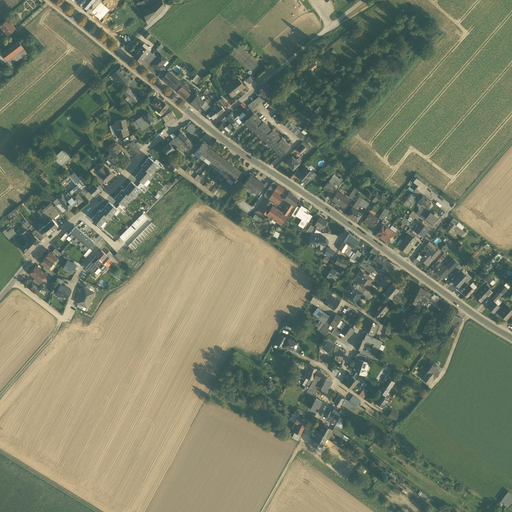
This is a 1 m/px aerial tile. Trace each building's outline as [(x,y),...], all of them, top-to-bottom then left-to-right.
[(87,9),(91,3),(94,0),(86,0),(82,5),(87,9)] [(147,24),(164,7),(164,6),(161,0),(154,7),(147,10),(144,0),(139,2),(147,24)] [(91,13),(96,16),(105,6),(100,3),(96,7),(91,13)] [(100,20),(105,15),(109,10),(105,6),(96,16),(100,20)] [(105,24),(110,28),(118,18),(114,14),(110,19),(105,24)] [(114,32),(118,26),(123,21),(118,18),(110,28),(114,32)] [(0,25),(0,26),(8,35),(16,28),(7,19),(0,25)] [(128,26),(123,33),(129,39),(135,32),(128,26)] [(1,53),(7,61),(24,48),(18,41),(1,53)] [(141,62),(142,60),(144,58),(149,52),(142,46),(134,57),(141,62)] [(24,48),(7,61),(10,65),(27,53),(24,48)] [(144,60),(147,62),(152,54),(149,52),(144,58),(146,59),(144,60)] [(156,57),(152,54),(147,62),(150,65),(156,57)] [(153,66),(156,68),(160,72),(164,68),(161,66),(163,65),(166,61),(167,60),(161,54),(151,65),(153,66)] [(314,62),(309,66),(312,70),(318,66),(314,62)] [(111,75),(116,81),(125,73),(121,68),(116,71),(111,75)] [(162,79),(173,88),(177,83),(175,81),(175,77),(169,72),(162,79)] [(130,78),(125,73),(116,81),(121,86),(123,84),(129,79),(130,78)] [(245,80),(249,84),(254,80),(250,76),(245,80)] [(225,88),(233,97),(245,87),(241,83),(238,78),(231,83),(232,84),(226,89),(226,87),(225,88)] [(259,96),(263,101),(267,98),(272,94),(264,85),(258,90),(260,93),(258,95),(259,96)] [(177,92),(186,99),(190,95),(186,92),(182,87),(181,88),(177,92)] [(128,101),(132,105),(139,98),(128,88),(124,93),(130,99),(128,101)] [(190,103),(197,110),(200,106),(204,102),(197,96),(190,103)] [(255,99),(252,102),(256,107),(259,104),(263,101),(259,96),(255,99)] [(222,98),(220,99),(217,101),(216,102),(219,107),(221,106),(225,102),(222,98)] [(156,110),(162,115),(168,107),(165,105),(165,104),(165,103),(164,103),(162,102),(161,104),(158,100),(153,106),(157,109),(156,110)] [(252,102),(247,106),(251,110),(256,107),(252,102)] [(224,110),(221,106),(219,107),(217,108),(213,111),(213,112),(217,116),(225,110),(224,110)] [(314,111),(318,116),(323,112),(319,107),(314,111)] [(213,119),(217,116),(213,112),(213,111),(212,110),(208,114),(211,118),(213,119)] [(172,111),(167,115),(170,120),(175,116),(172,111)] [(240,120),(242,123),(244,121),(251,115),(249,112),(246,115),(240,120)] [(148,113),(144,115),(150,124),(154,122),(148,113)] [(228,119),(232,124),(235,121),(238,118),(239,117),(238,116),(236,114),(234,116),(231,113),(226,117),(228,119)] [(244,121),(249,126),(258,118),(253,113),(251,115),(244,121)] [(150,125),(150,124),(144,115),(135,121),(139,127),(141,130),(148,126),(150,125)] [(165,123),(170,120),(167,115),(162,118),(165,123)] [(253,131),(254,130),(262,123),(258,118),(249,126),(253,131)] [(232,124),(236,128),(238,127),(242,123),(240,120),(238,121),(237,120),(236,121),(235,121),(232,124)] [(254,130),(258,134),(267,126),(263,122),(262,123),(254,130)] [(218,128),(228,137),(230,135),(229,135),(232,132),(222,124),(218,128)] [(262,139),(263,138),(271,131),(267,126),(258,134),(262,139)] [(128,134),(126,127),(122,128),(115,130),(116,130),(116,133),(118,137),(128,134)] [(263,138),(267,142),(276,134),(272,130),(271,131),(263,138)] [(176,138),(179,141),(182,143),(187,138),(181,132),(177,137),(176,138)] [(272,147),(273,146),(280,139),(276,134),(267,142),(272,147)] [(183,149),(185,147),(188,149),(188,150),(193,144),(187,138),(182,143),(180,146),(183,149)] [(273,146),(277,151),(286,143),(282,138),(280,139),(273,146)] [(314,144),(308,138),(305,141),(310,147),(314,144)] [(177,147),(178,148),(180,146),(177,143),(173,139),(171,141),(177,147)] [(128,146),(134,153),(138,150),(134,145),(133,143),(131,145),(130,143),(129,142),(128,141),(123,144),(125,148),(128,146)] [(169,143),(175,149),(177,147),(171,141),(169,143)] [(196,150),(201,154),(208,146),(203,142),(196,150)] [(168,155),(172,152),(175,149),(169,143),(163,149),(168,155)] [(290,147),(286,143),(277,151),(281,155),(290,147)] [(108,150),(110,154),(112,157),(112,156),(112,157),(122,151),(121,151),(117,145),(109,149),(108,150)] [(298,151),(301,154),(307,148),(303,145),(298,151)] [(208,146),(201,154),(206,158),(212,150),(208,146)] [(178,148),(177,147),(175,149),(178,153),(183,158),(185,155),(181,151),(178,148)] [(51,162),(57,169),(70,157),(62,149),(53,158),(54,159),(51,162)] [(212,150),(206,158),(211,162),(217,154),(212,150)] [(117,162),(112,157),(112,156),(112,157),(110,154),(106,157),(108,160),(111,163),(113,165),(117,162)] [(211,162),(216,165),(222,157),(217,154),(211,162)] [(286,162),(293,169),(299,163),(300,162),(299,161),(300,160),(298,158),(297,159),(296,158),(295,159),(292,156),(286,162)] [(149,157),(145,162),(153,169),(157,164),(154,162),(149,157)] [(216,165),(220,169),(227,161),(222,157),(216,165)] [(154,162),(157,164),(161,167),(161,168),(163,165),(156,159),(154,162)] [(121,168),(123,170),(130,162),(127,160),(121,168)] [(220,169),(225,173),(231,164),(227,161),(220,169)] [(150,173),(153,169),(145,162),(141,167),(143,168),(146,171),(150,173)] [(109,165),(115,171),(117,169),(113,165),(111,163),(109,165)] [(231,164),(225,173),(230,176),(236,168),(231,164)] [(97,171),(101,175),(106,170),(102,166),(97,171)] [(313,174),(307,169),(305,167),(304,169),(301,172),(297,176),(298,176),(305,183),(309,178),(313,174)] [(89,172),(95,177),(98,174),(93,168),(89,172)] [(143,168),(139,172),(147,179),(151,175),(150,173),(146,171),(143,168)] [(241,172),(236,168),(230,176),(229,178),(234,182),(241,172)] [(107,169),(106,170),(101,175),(100,176),(105,181),(106,182),(113,175),(107,169)] [(80,190),(85,186),(74,172),(69,176),(77,185),(80,190)] [(143,184),(147,179),(139,172),(135,177),(141,182),(143,184)] [(94,178),(101,185),(105,181),(100,176),(98,174),(95,177),(94,178)] [(416,178),(426,185),(428,183),(415,174),(409,182),(416,188),(417,186),(417,185),(413,182),(416,178)] [(244,185),(248,188),(255,178),(250,175),(244,185)] [(323,188),(330,194),(334,189),(333,188),(337,184),(338,182),(337,182),(332,177),(328,182),(328,181),(323,188)] [(248,188),(253,191),(259,181),(255,178),(248,188)] [(421,191),(421,192),(426,185),(416,178),(413,182),(417,185),(417,186),(416,188),(421,191)] [(264,185),(259,181),(253,191),(258,194),(263,187),(264,185)] [(131,182),(127,186),(136,193),(140,189),(137,187),(131,182)] [(264,195),(265,196),(267,197),(270,199),(276,192),(282,196),(285,198),(289,192),(273,182),(264,195)] [(137,187),(140,189),(142,190),(144,192),(146,190),(144,188),(139,184),(137,187)] [(70,193),(71,195),(75,191),(77,194),(81,192),(81,191),(80,190),(77,185),(71,190),(69,192),(70,192),(70,193)] [(89,191),(94,197),(100,191),(99,189),(95,185),(93,186),(92,187),(89,190),(88,191),(89,191)] [(81,192),(84,196),(89,191),(88,191),(89,190),(87,188),(85,186),(80,190),(81,191),(81,192)] [(127,186),(123,191),(127,194),(130,197),(132,198),(136,193),(127,186)] [(349,197),(353,200),(360,190),(356,187),(349,197)] [(416,196),(417,196),(420,192),(416,188),(412,193),(416,196)] [(122,189),(118,194),(126,201),(130,197),(127,194),(123,191),(122,189)] [(82,200),(77,194),(75,191),(71,195),(70,195),(72,197),(70,198),(67,201),(64,197),(59,201),(60,202),(66,209),(67,211),(68,210),(68,211),(71,209),(70,209),(75,205),(76,206),(78,204),(79,203),(79,204),(82,202),(81,201),(82,200)] [(339,205),(344,207),(349,199),(348,198),(337,191),(331,200),(336,202),(334,204),(338,207),(339,205)] [(277,203),(282,196),(276,192),(270,199),(276,203),(277,203)] [(298,198),(289,192),(285,198),(285,199),(288,202),(293,205),(298,198)] [(403,203),(408,207),(411,203),(414,199),(416,196),(412,193),(403,203)] [(56,205),(60,202),(59,201),(64,197),(63,196),(62,194),(57,198),(57,199),(55,201),(55,200),(53,202),(56,205)] [(123,206),(126,201),(118,194),(114,199),(120,204),(123,206)] [(258,210),(262,212),(264,208),(270,199),(267,197),(266,198),(258,210)] [(359,204),(365,208),(368,203),(359,197),(356,202),(359,204)] [(389,212),(394,206),(394,205),(398,199),(397,197),(392,203),(387,210),(389,212)] [(418,203),(422,205),(426,209),(431,203),(423,197),(418,203)] [(60,202),(56,205),(63,212),(66,209),(60,202)] [(109,202),(105,207),(113,214),(117,209),(116,208),(109,202)] [(288,202),(282,212),(287,215),(293,205),(288,202)] [(347,215),(357,221),(361,214),(357,211),(358,209),(357,208),(359,204),(356,202),(352,208),(347,215)] [(37,211),(38,212),(40,215),(43,212),(52,205),(50,203),(42,210),(41,208),(37,211)] [(52,205),(43,212),(49,219),(51,218),(52,219),(59,214),(54,207),(52,205)] [(60,215),(63,212),(56,205),(54,207),(59,214),(60,215)] [(426,209),(422,205),(419,209),(418,209),(419,210),(416,214),(419,217),(424,210),(425,210),(426,209)] [(123,210),(118,206),(116,208),(117,209),(120,212),(123,214),(125,212),(123,210)] [(280,225),(287,215),(282,212),(273,206),(269,211),(266,215),(280,225)] [(292,215),(295,217),(295,216),(296,215),(296,214),(300,208),(297,206),(292,215)] [(300,225),(304,227),(307,222),(308,222),(312,216),(306,212),(308,210),(301,206),(300,208),(296,214),(296,215),(302,218),(303,219),(300,225)] [(109,218),(113,214),(105,207),(101,211),(105,214),(104,214),(108,217),(109,218)] [(16,208),(7,215),(9,217),(18,210),(16,208)] [(100,210),(96,214),(104,222),(108,217),(104,214),(105,214),(101,211),(100,210)] [(429,214),(425,210),(424,210),(419,217),(424,221),(426,218),(429,214)] [(414,220),(416,222),(417,221),(416,220),(418,218),(415,215),(416,214),(413,211),(409,216),(410,216),(414,220)] [(47,223),(52,219),(51,218),(49,219),(43,212),(40,215),(47,223)] [(429,213),(429,214),(426,218),(433,224),(438,216),(434,213),(433,215),(430,212),(429,213)] [(368,223),(373,227),(378,219),(369,213),(364,221),(367,224),(368,223)] [(100,226),(104,222),(96,214),(92,219),(98,224),(100,226)] [(38,217),(45,226),(47,223),(40,215),(38,217)] [(296,215),(295,216),(301,219),(298,225),(303,228),(304,227),(300,225),(303,219),(302,218),(296,215)] [(315,225),(317,226),(323,229),(327,222),(319,217),(315,225)] [(401,221),(409,227),(410,224),(408,223),(409,222),(407,220),(404,217),(401,221)] [(58,226),(52,219),(47,223),(53,230),(58,226)] [(410,232),(418,222),(417,221),(416,222),(414,220),(411,223),(410,224),(409,227),(410,227),(408,230),(410,232)] [(456,232),(462,237),(465,233),(462,230),(456,226),(451,221),(448,224),(450,225),(449,226),(448,226),(446,229),(450,233),(453,230),(456,232)] [(423,225),(418,222),(410,232),(415,236),(421,240),(428,229),(424,226),(425,225),(423,224),(423,225)] [(53,230),(47,223),(45,226),(39,230),(45,237),(53,230)] [(376,235),(382,239),(389,229),(384,225),(383,225),(382,227),(376,235)] [(69,234),(68,235),(69,236),(72,238),(73,239),(80,230),(75,227),(69,234)] [(3,232),(9,239),(16,233),(11,228),(11,229),(7,232),(5,230),(3,232)] [(394,233),(389,229),(382,239),(388,243),(389,241),(392,237),(393,235),(395,233),(394,233)] [(80,230),(73,239),(77,243),(84,234),(80,230)] [(23,233),(30,239),(32,237),(25,231),(23,233)] [(66,232),(61,239),(63,241),(68,235),(69,234),(66,232)] [(20,235),(27,242),(30,239),(23,233),(21,235),(20,235)] [(89,238),(84,234),(77,243),(82,247),(89,238)] [(349,234),(344,241),(348,244),(350,245),(353,248),(359,240),(349,234)] [(398,247),(406,253),(413,245),(416,241),(413,238),(408,235),(408,234),(402,241),(399,246),(398,247)] [(34,235),(32,237),(30,239),(36,246),(40,241),(35,236),(34,235)] [(317,249),(322,249),(322,246),(324,246),(325,237),(310,237),(309,246),(317,246),(317,249)] [(93,242),(89,238),(82,247),(86,250),(93,242)] [(36,246),(30,239),(27,242),(25,244),(32,250),(36,246)] [(441,250),(444,253),(446,251),(448,249),(453,243),(450,240),(448,242),(449,242),(446,246),(445,245),(441,250)] [(343,252),(348,244),(344,241),(340,250),(343,252)] [(420,260),(425,265),(432,257),(433,259),(440,252),(435,247),(429,242),(426,245),(432,251),(431,251),(429,254),(427,253),(420,260)] [(32,250),(25,244),(21,248),(27,255),(32,250)] [(348,244),(343,252),(345,254),(348,256),(351,251),(348,249),(350,245),(348,244)] [(324,254),(331,257),(334,251),(327,248),(325,252),(324,254)] [(89,249),(83,256),(86,258),(92,251),(89,249)] [(96,257),(101,262),(107,256),(106,255),(101,251),(96,257)] [(113,263),(116,260),(113,257),(113,256),(109,251),(106,255),(107,256),(111,259),(110,260),(113,263)] [(47,255),(45,258),(53,264),(57,258),(49,252),(47,255)] [(122,259),(117,253),(113,256),(113,257),(116,260),(118,263),(122,259)] [(371,261),(381,268),(386,261),(376,254),(374,256),(371,261)] [(111,259),(107,256),(101,262),(105,265),(108,263),(110,260),(111,259)] [(335,263),(345,267),(348,261),(338,256),(335,263)] [(96,257),(85,268),(89,271),(90,269),(93,271),(97,266),(99,267),(102,270),(102,271),(106,266),(105,265),(101,262),(96,257)] [(49,269),(53,264),(45,258),(43,260),(41,263),(45,266),(49,269)] [(367,261),(364,259),(360,265),(365,268),(366,267),(368,264),(369,263),(367,261)] [(436,272),(443,279),(447,274),(450,272),(451,271),(455,267),(458,264),(453,259),(445,267),(442,265),(438,270),(436,272)] [(69,262),(67,261),(63,269),(72,273),(76,266),(69,262)] [(393,266),(386,261),(381,268),(379,270),(387,275),(393,266)] [(35,278),(40,283),(47,275),(44,273),(36,266),(29,274),(35,278)] [(453,275),(457,271),(458,270),(455,267),(451,271),(450,272),(453,275)] [(332,269),(330,273),(337,277),(339,278),(342,275),(332,269)] [(361,285),(366,290),(374,280),(373,280),(368,276),(361,270),(357,275),(362,279),(358,284),(361,285)] [(452,282),(458,287),(462,283),(464,281),(463,280),(468,274),(463,270),(459,273),(460,273),(458,275),(456,278),(452,282)] [(327,277),(334,281),(337,277),(330,273),(327,277)] [(463,280),(464,281),(467,283),(472,278),(468,274),(463,280)] [(61,285),(64,280),(57,278),(55,286),(59,288),(61,285)] [(354,303),(355,304),(356,303),(363,294),(357,290),(352,286),(350,284),(346,289),(351,293),(347,298),(348,298),(354,303)] [(392,284),(388,288),(395,294),(397,292),(399,289),(392,284)] [(65,285),(64,287),(61,285),(59,288),(57,292),(55,295),(58,297),(59,295),(63,298),(64,296),(67,298),(71,291),(68,289),(69,288),(65,285)] [(475,296),(482,303),(492,293),(488,289),(489,288),(486,285),(475,296)] [(504,285),(498,292),(501,295),(507,289),(504,285)] [(86,307),(87,307),(92,296),(91,295),(92,292),(89,290),(90,288),(86,286),(85,288),(84,288),(77,303),(78,303),(84,306),(86,307)] [(462,293),(467,298),(474,290),(469,286),(466,289),(462,293)] [(415,297),(419,299),(422,295),(423,296),(426,291),(419,287),(419,288),(415,296),(414,296),(415,297)] [(391,299),(392,298),(395,294),(388,288),(384,293),(391,299)] [(339,301),(340,301),(342,298),(328,289),(326,291),(328,293),(339,301)] [(498,292),(491,299),(493,301),(494,302),(498,298),(501,295),(498,292)] [(324,303),(333,309),(339,301),(328,293),(325,296),(325,297),(322,301),(324,303)] [(400,299),(395,294),(392,298),(393,299),(393,301),(396,303),(397,303),(398,302),(400,299)] [(422,295),(419,299),(422,301),(426,303),(426,302),(428,299),(423,296),(422,295)] [(320,301),(315,298),(313,297),(310,302),(316,306),(320,301)] [(487,307),(493,313),(499,307),(499,306),(500,305),(499,304),(501,302),(498,298),(494,302),(493,301),(487,307)] [(376,315),(380,319),(380,318),(379,317),(380,315),(381,316),(382,315),(381,314),(382,313),(384,314),(389,307),(382,301),(378,307),(374,313),(373,313),(376,315)] [(500,315),(506,320),(511,313),(511,310),(508,307),(507,306),(504,310),(500,315)] [(440,312),(446,315),(448,310),(443,307),(440,312)] [(330,316),(323,311),(318,319),(321,322),(324,324),(325,322),(330,325),(332,321),(329,318),(330,316)] [(335,328),(336,326),(340,321),(341,318),(336,315),(332,321),(330,325),(333,327),(335,328)] [(451,322),(459,326),(463,320),(454,315),(451,322)] [(374,335),(378,325),(373,323),(374,322),(373,321),(367,319),(363,330),(367,332),(374,335)] [(346,325),(340,321),(336,326),(341,330),(342,331),(346,325)] [(330,325),(325,322),(324,324),(319,331),(319,332),(325,336),(330,329),(328,328),(330,325)] [(346,324),(346,325),(342,331),(341,332),(348,337),(354,330),(346,324)] [(331,333),(336,337),(341,330),(336,326),(335,328),(331,333)] [(275,345),(283,347),(288,338),(280,335),(275,345)] [(365,340),(372,343),(374,338),(372,337),(366,335),(364,340),(365,340)] [(283,347),(295,351),(299,342),(288,338),(283,347)] [(362,350),(364,345),(365,340),(364,340),(359,338),(355,348),(361,350),(361,351),(362,350)] [(372,343),(374,344),(380,347),(381,345),(382,342),(374,338),(372,343)] [(372,343),(365,340),(364,345),(367,347),(368,347),(368,348),(371,349),(374,344),(372,343)] [(322,348),(328,352),(333,345),(327,341),(322,348)] [(371,349),(370,352),(376,355),(379,349),(380,347),(374,344),(371,349)] [(361,350),(359,354),(366,357),(367,357),(369,354),(370,352),(371,349),(368,348),(368,347),(367,347),(366,351),(362,350),(361,351),(361,350)] [(343,353),(337,352),(335,352),(335,353),(335,359),(337,359),(336,361),(341,362),(341,359),(342,359),(343,353)] [(365,362),(366,357),(359,354),(358,354),(356,357),(356,361),(356,362),(357,362),(357,361),(362,363),(363,361),(364,362),(364,361),(365,362)] [(357,373),(361,374),(362,371),(366,372),(369,363),(365,362),(364,361),(364,362),(363,361),(362,363),(357,361),(357,362),(356,365),(355,365),(353,371),(357,372),(357,373)] [(439,372),(437,370),(432,366),(426,373),(428,375),(426,377),(432,382),(435,377),(437,378),(439,375),(437,374),(439,372)] [(306,378),(310,379),(313,380),(314,379),(316,371),(316,369),(310,367),(306,378)] [(354,387),(356,384),(358,381),(356,379),(355,379),(352,376),(345,385),(352,390),(352,389),(353,389),(354,387)] [(327,379),(321,390),(326,392),(332,382),(327,379)] [(377,404),(383,408),(388,400),(384,397),(394,383),(390,380),(385,389),(383,387),(373,401),(377,404)] [(316,386),(310,385),(306,391),(311,394),(316,386)] [(357,394),(363,398),(367,392),(361,387),(357,394)] [(341,403),(342,404),(345,400),(338,395),(334,403),(339,406),(341,403)] [(353,396),(350,399),(357,405),(360,401),(353,396)] [(319,400),(316,399),(310,410),(315,412),(321,402),(319,400)] [(342,404),(353,411),(355,407),(345,400),(342,404)] [(395,414),(392,411),(388,417),(395,421),(398,416),(395,414)] [(326,419),(336,424),(338,421),(337,420),(339,417),(331,412),(330,412),(326,419)] [(294,423),(298,425),(298,424),(304,427),(307,420),(297,416),(296,418),(294,423)] [(338,421),(336,424),(335,425),(341,429),(345,420),(339,417),(337,420),(338,421)] [(300,434),(304,427),(298,424),(298,425),(294,432),(300,435),(300,434)] [(321,427),(318,433),(327,439),(330,435),(329,434),(331,429),(323,425),(322,427),(321,427)] [(292,437),(298,440),(301,434),(300,434),(300,435),(294,432),(292,437)] [(326,442),(327,439),(318,433),(314,440),(318,442),(317,444),(318,444),(322,446),(325,441),(326,442)] [(501,502),(509,508),(511,504),(511,494),(508,491),(501,502)]
